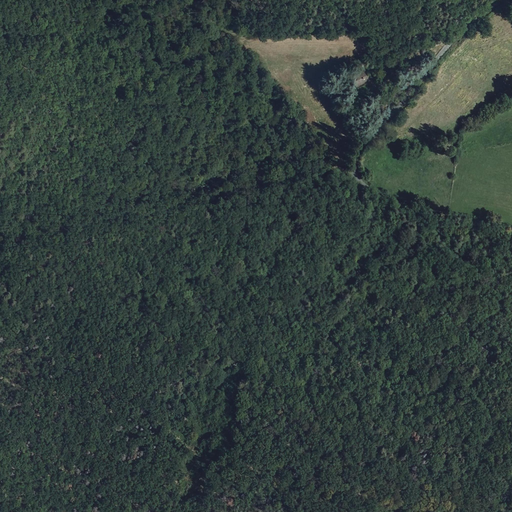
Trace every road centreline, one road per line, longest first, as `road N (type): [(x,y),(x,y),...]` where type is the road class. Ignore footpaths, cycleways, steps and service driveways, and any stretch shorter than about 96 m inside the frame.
road 1 (track): [(391,507),(360,490),(313,486),(275,494),(161,426),(0,376)]
road 2 (unclassified): [(511,235),(361,184),(354,167),(371,128),(498,0)]
